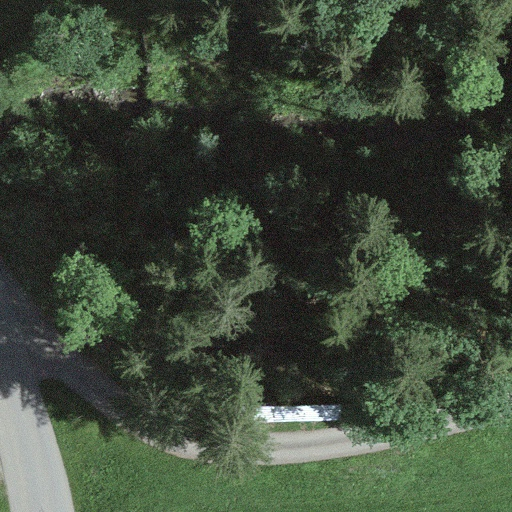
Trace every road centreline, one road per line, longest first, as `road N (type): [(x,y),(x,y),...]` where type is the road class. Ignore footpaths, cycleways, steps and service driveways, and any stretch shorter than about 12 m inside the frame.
road 1 (track): [(511,403),(369,437),(231,447),(142,420),(0,324)]
road 2 (tertiary): [(0,345),(41,511)]
